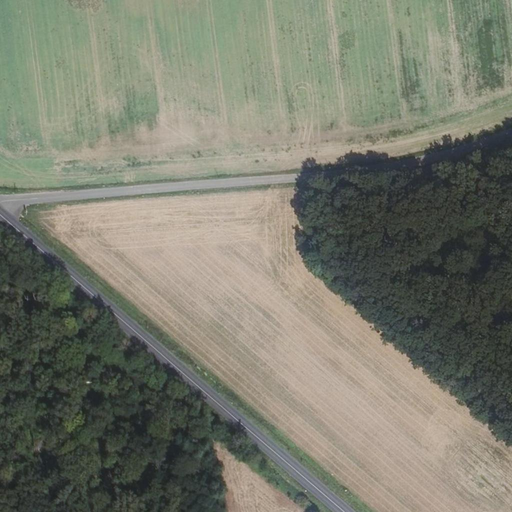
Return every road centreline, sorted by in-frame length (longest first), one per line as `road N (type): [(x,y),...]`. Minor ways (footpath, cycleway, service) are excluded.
road 1 (tertiary): [(511,137),(427,166),(0,202)]
road 2 (primary): [(0,216),(343,511)]
